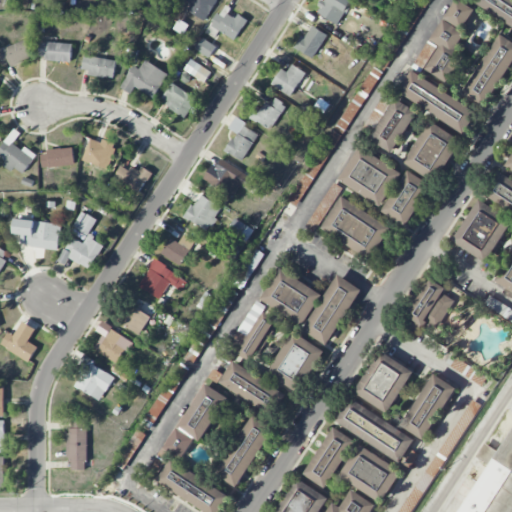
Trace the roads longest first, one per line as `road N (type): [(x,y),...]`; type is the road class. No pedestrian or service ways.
road 1 (residential): [(37,511),(44,378),(289,0)]
road 2 (residential): [(511,113),(252,511)]
road 3 (residential): [(186,159),(113,113),(38,109)]
